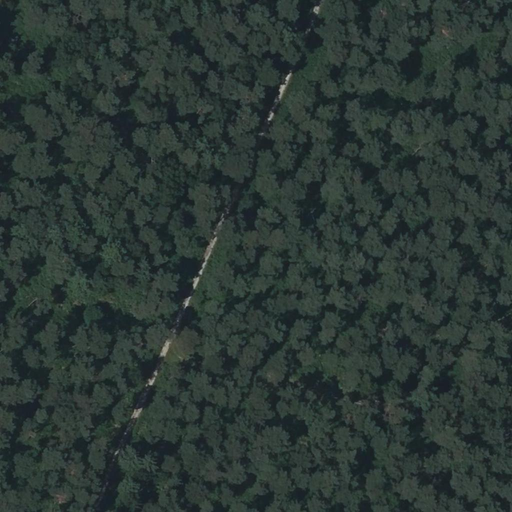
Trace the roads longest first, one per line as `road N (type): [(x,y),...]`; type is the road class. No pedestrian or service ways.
road 1 (track): [(332,0),(177,357)]
road 2 (track): [(511,439),(177,357)]
road 3 (track): [(177,357),(110,511)]
